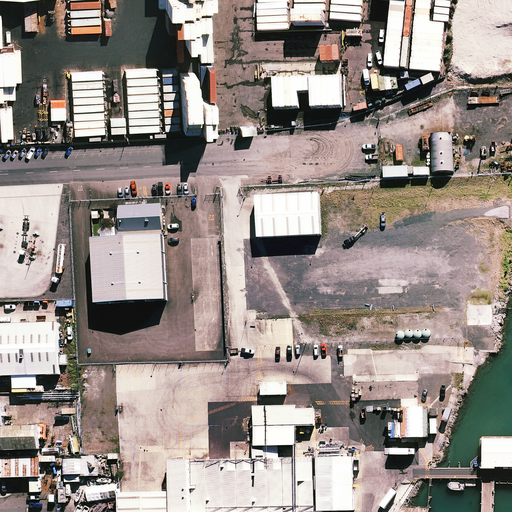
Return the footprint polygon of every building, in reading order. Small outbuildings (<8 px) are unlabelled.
[(430,135),(433,174),(455,172),(453,134),(430,135)] [(412,165),(383,167),(384,177),(409,176),(409,174),(412,174),(412,165)] [(430,167),(414,168),(414,176),(430,176),(430,167)] [(319,190),(255,192),(256,232),(320,231),(319,190)] [(101,239),(92,240),(96,303),(166,299),(161,204),(117,206),(118,218),(115,218),(116,227),(100,228),(101,239)] [(466,326),(471,325),(477,325),(491,325),(491,305),(465,305),(466,326)] [(369,329),(373,328),(377,328),(380,328),(380,317),(369,317),(369,329)] [(437,328),(439,328),(442,328),(443,317),(434,317),(433,327),(437,328)] [(55,325),(0,326),(0,376),(56,375),(55,325)] [(482,342),(474,341),(465,339),(464,346),(476,348),(476,353),(483,354),(485,342),(482,342)] [(426,368),(373,369),(374,446),(427,445),(426,368)] [(259,395),(274,395),(280,395),(286,395),(286,382),(259,383),(259,395)] [(312,398),(257,399),(258,439),(297,439),(297,418),(312,418),(312,398)] [(7,424),(0,423),(0,444),(41,444),(40,423),(7,424)] [(330,428),(326,428),(314,428),(314,443),(330,443),(330,428)] [(511,439),(482,439),(482,454),(482,469),(495,469),(495,468),(511,467),(511,439)] [(43,450),(0,450),(0,472),(44,472),(43,450)] [(192,457),(193,511),(279,510),(315,509),(314,452),(192,454),(192,457)] [(353,452),(318,453),(319,507),(354,506),(353,452)] [(98,460),(98,455),(82,456),(82,459),(63,459),(63,482),(80,482),(80,476),(107,475),(106,459),(98,460)] [(166,490),(167,511),(193,511),(192,457),(166,458),(166,490)] [(31,492),(37,492),(41,492),(40,478),(31,478),(31,492)] [(47,498),(52,499),(59,499),(59,503),(66,503),(66,485),(48,484),(47,498)] [(110,499),(112,498),(117,498),(116,484),(86,486),(87,500),(110,499)] [(166,511),(167,511),(166,490),(122,491),(122,511),(166,511)]
